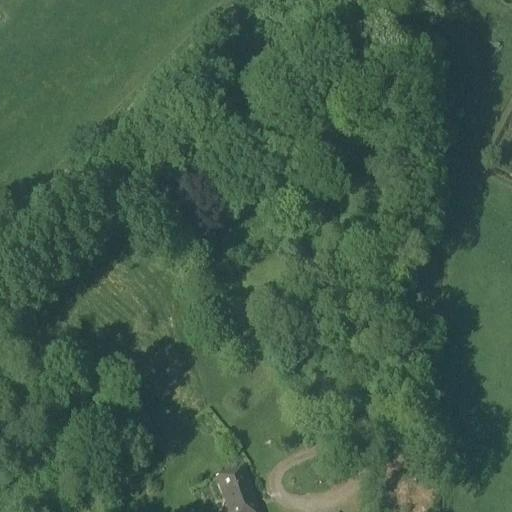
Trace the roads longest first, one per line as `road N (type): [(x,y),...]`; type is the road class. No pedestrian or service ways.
road 1 (track): [(431,511),(417,0)]
road 2 (unclassified): [(0,242),(245,0)]
